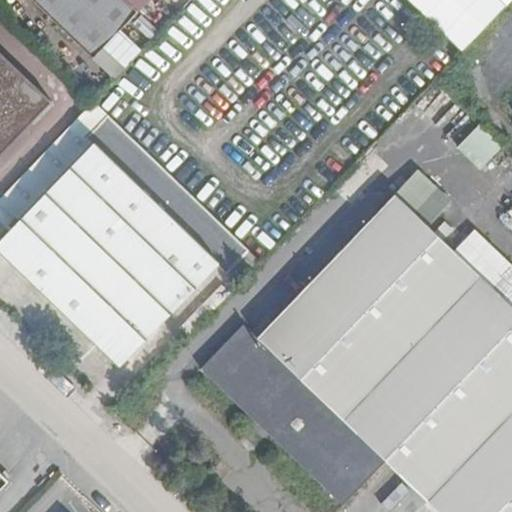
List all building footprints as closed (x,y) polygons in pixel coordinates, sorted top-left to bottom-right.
[(136,12),(122,0),(29,0),(91,59),(136,12)] [(0,151),(48,103),(0,56),(0,151)] [(477,64),(466,68),(484,116),(495,112),(477,64)] [(90,144),(0,238),(0,253),(117,365),(216,263),(225,272),(245,250),(105,115),(83,137),(90,144)] [(478,172),(500,148),(475,125),(453,149),(478,172)] [(383,461),(437,511),(511,511),(511,309),(395,198),(259,340),(242,325),(200,370),(342,505),(383,461)] [(213,269),(163,323),(173,332),(223,278),(213,269)]
